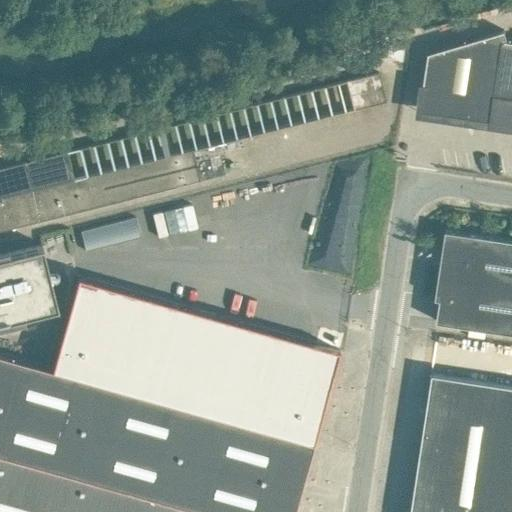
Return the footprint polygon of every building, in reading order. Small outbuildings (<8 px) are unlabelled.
[(511,39),(503,39),(501,32),(505,31),(505,29),(429,52),(420,109),(511,122),(511,39)] [(240,137),(193,149),(200,179),(224,173),(219,154),(242,148),(240,137)] [(0,229),(200,179),(193,149),(73,179),(0,197),(0,229)] [(135,217),(82,231),(87,251),(141,237),(135,217)] [(511,331),(511,238),(446,229),(436,297),(440,298),(437,320),(511,331)] [(0,511),(292,511),(313,441),(339,348),(77,274),(51,367),(0,352),(0,320),(57,306),(42,244),(0,254),(0,511)] [(511,511),(511,384),(433,372),(411,511),(511,511)]
